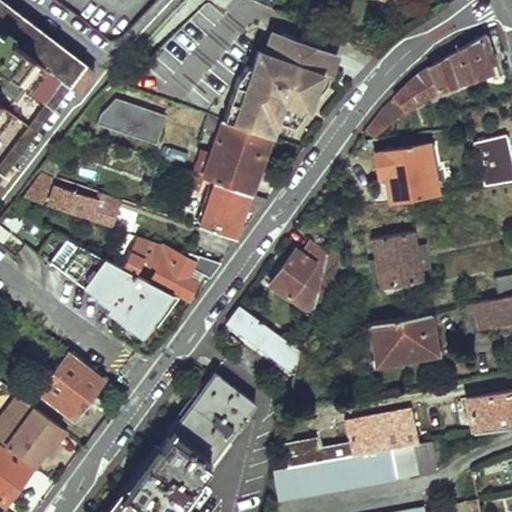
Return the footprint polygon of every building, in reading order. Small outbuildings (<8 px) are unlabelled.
[(0,174),(75,74),(0,17),(0,174)] [(308,41),(286,31),(284,37),(277,33),(268,53),(263,51),(255,69),(250,67),(248,68),(245,67),(240,79),(239,78),(223,118),(270,135),(277,118),(292,124),(296,115),(304,118),(308,109),(312,110),(317,95),(326,84),(331,69),(336,55),(307,43),(308,41)] [(486,33),(417,74),(391,97),(404,111),(416,100),(423,97),(432,92),(498,72),(486,33)] [(157,141),(166,109),(108,94),(99,125),(157,141)] [(386,101),(365,130),(373,139),(404,111),(391,97),(386,101)] [(296,115),(292,124),(300,128),(304,118),(296,115)] [(249,174),(256,177),(257,174),(270,135),(223,118),(200,176),(203,177),(214,181),(242,191),(249,174)] [(485,184),(511,179),(511,167),(503,131),(472,136),(485,184)] [(388,202),(436,193),(424,141),(373,149),(376,175),(383,173),(388,202)] [(19,194),(38,201),(48,174),(37,171),(19,194)] [(185,181),(198,187),(203,177),(200,176),(188,171),(185,181)] [(242,191),(249,194),(256,177),(249,174),(242,191)] [(244,209),(254,214),(265,200),(249,194),(242,191),(214,181),(201,220),(234,232),(244,209)] [(90,198),(52,184),(46,202),(111,224),(117,206),(90,198)] [(93,190),(90,198),(117,206),(120,199),(93,190)] [(379,290),(422,282),(412,232),(368,238),(379,290)] [(200,274),(208,278),(219,264),(137,235),(122,268),(139,277),(147,261),(157,266),(161,271),(155,282),(187,297),(200,274)] [(291,299),(311,311),(317,287),(325,254),(309,242),(299,253),(294,249),(270,283),(291,299)] [(122,268),(76,244),(59,268),(145,331),(172,294),(139,277),(122,268)] [(317,287),(326,289),(336,248),(326,247),(325,254),(317,287)] [(497,297),(511,293),(511,272),(493,276),(497,297)] [(473,328),(511,319),(511,293),(497,297),(461,303),(465,320),(462,321),(465,335),(473,332),(473,328)] [(294,374),(301,351),(237,303),(223,321),(294,374)] [(373,366),(435,355),(426,310),(363,322),(373,366)] [(39,388),(74,414),(100,379),(68,353),(39,388)] [(108,511),(185,511),(176,504),(253,402),(214,373),(108,511)] [(472,431),(511,423),(511,388),(467,398),(472,431)] [(0,417),(0,441),(32,465),(42,450),(60,425),(19,394),(0,417)] [(413,442),(418,441),(412,407),(347,421),(353,454),(392,446),(413,442)] [(42,450),(49,456),(67,430),(60,425),(42,450)] [(287,466),(313,461),(309,437),(282,442),(287,466)] [(413,442),(416,465),(429,463),(425,440),(418,441),(413,442)] [(277,498),(397,474),(392,446),(353,454),(313,461),(287,466),(272,469),(277,498)] [(0,500),(3,503),(28,468),(0,447),(0,500)] [(29,469),(24,486),(44,492),(49,475),(29,469)]
